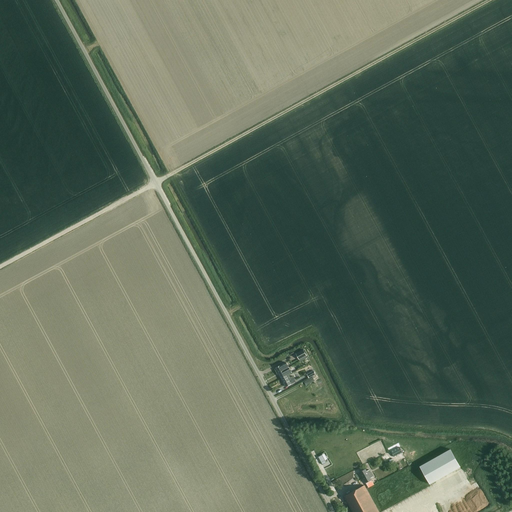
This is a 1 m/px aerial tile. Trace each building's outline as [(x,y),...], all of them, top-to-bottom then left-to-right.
[(307,358),(303,350),(296,354),(300,362),(307,358)] [(279,373),(289,368),(286,363),(276,368),(279,373)] [(289,368),(279,373),(281,378),(289,375),(292,373),(291,371),(290,371),(289,368)] [(286,387),(291,384),(295,382),(293,376),(290,377),(289,375),(281,378),(286,387)] [(305,381),(304,382),(306,386),(314,381),(312,377),(305,381)] [(399,447),(391,451),(394,457),(402,452),(399,447)] [(419,466),(429,484),(460,467),(450,449),(419,466)] [(370,478),(373,477),(370,470),(367,472),(365,469),(360,472),(366,483),(371,480),(370,478)] [(352,511),(378,511),(366,489),(364,485),(344,496),(352,511)]
